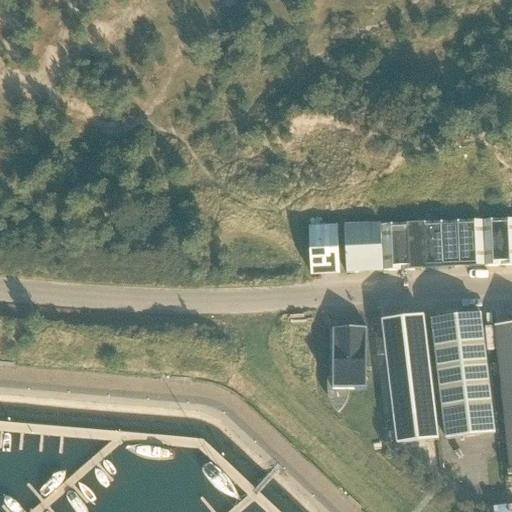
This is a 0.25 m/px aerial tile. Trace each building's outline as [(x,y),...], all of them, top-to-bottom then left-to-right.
[(499,265),(511,264),(511,218),(497,219),(499,265)] [(482,266),(499,265),(497,219),(480,220),(482,266)] [(466,267),(482,266),(480,220),(464,221),(466,267)] [(449,268),(466,267),(464,221),(447,222),(449,268)] [(415,269),(432,268),(430,222),(413,223),(415,269)] [(432,268),(449,268),(447,222),(430,222),(432,268)] [(399,270),(415,269),(413,223),(397,224),(399,270)] [(381,270),(399,270),(397,224),(379,225),(381,270)] [(344,272),(381,270),(379,225),(342,226),(344,272)] [(309,274),(337,272),(335,226),(307,227),(309,274)] [(443,439),(445,439),(491,434),(477,314),(429,319),(443,439)] [(421,316),(380,321),(395,445),(436,440),(421,316)] [(508,470),(511,469),(511,323),(493,325),(508,470)] [(367,329),(333,329),(333,391),(367,391),(367,329)]
